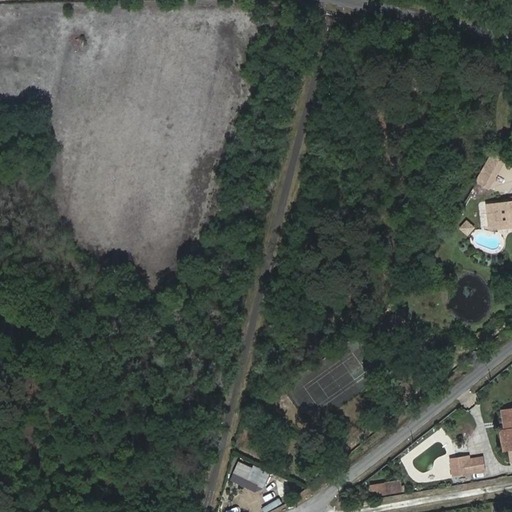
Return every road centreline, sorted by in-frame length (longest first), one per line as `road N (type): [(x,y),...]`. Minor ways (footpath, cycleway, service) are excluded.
road 1 (residential): [(316,511),(511,348)]
road 2 (unclassified): [(339,0),(511,37)]
road 3 (residential): [(365,511),(511,485)]
